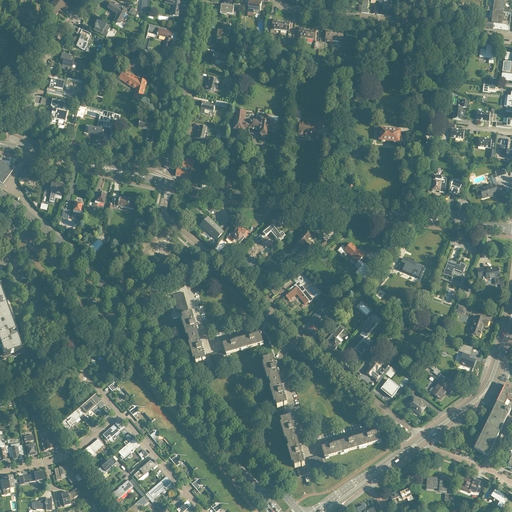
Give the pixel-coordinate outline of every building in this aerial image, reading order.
[(52,6),(48,12),(50,14),(54,17),(58,12),(59,11),(58,10),(60,8),(65,12),(68,8),(60,2),(61,0),(54,0),(55,1),(51,6),(52,6)] [(166,0),(165,3),(174,6),(173,16),(178,17),(179,14),(179,13),(179,12),(180,0),(176,0),(166,0)] [(370,0),(379,1),(378,0),(362,0),(362,6),(361,13),(368,14),(368,10),(367,10),(368,0),(370,0)] [(395,0),(378,0),(379,1),(378,8),(377,14),(377,15),(390,17),(390,16),(393,16),(394,10),(395,10),(396,3),(395,3),(395,0)] [(460,0),(459,3),(462,5),(463,2),(464,2),(474,4),(474,11),(479,12),(480,0),(460,0)] [(494,0),(493,8),(488,7),(487,11),(493,11),(498,12),(499,0),(494,0)] [(504,12),(503,13),(509,13),(509,10),(504,9),(505,1),(500,0),(499,0),(498,12),(504,12)] [(260,12),(262,3),(249,1),(247,16),(253,17),(254,11),(260,12)] [(112,3),(109,8),(119,15),(115,21),(117,22),(115,26),(121,29),(124,23),(122,21),(126,12),(122,10),(116,6),(116,5),(115,5),(112,3)] [(221,5),(220,13),(221,14),(232,15),(233,15),(233,8),(234,8),(234,7),(232,7),(232,6),(231,6),(231,7),(222,6),(221,5)] [(131,9),(129,13),(136,17),(139,13),(131,9)] [(493,11),(492,20),(486,19),(486,22),(484,22),(483,28),(493,29),(493,23),(497,24),(498,12),(493,11)] [(503,24),(506,25),(508,25),(508,22),(502,21),(503,13),(504,12),(498,12),(497,24),(500,24),(503,24)] [(280,31),(281,22),(278,21),(273,20),(272,30),(280,31)] [(96,23),(94,27),(96,28),(95,31),(101,34),(101,33),(102,34),(101,35),(106,37),(108,32),(108,31),(110,27),(111,26),(106,24),(98,21),(97,24),(96,23)] [(285,22),(281,22),(280,31),(289,32),(290,22),(286,22),(285,22)] [(224,24),(223,31),(218,30),(217,39),(218,39),(217,43),(225,44),(226,36),(229,36),(231,25),(224,24)] [(150,25),(147,33),(155,35),(157,36),(158,36),(166,38),(164,46),(163,46),(161,54),(159,54),(158,57),(166,61),(172,40),(174,33),(166,31),(166,30),(167,30),(150,25)] [(307,39),(308,30),(304,30),(304,29),(299,28),(298,38),(307,39)] [(74,42),(72,46),(81,50),(81,49),(81,50),(84,51),(88,43),(87,43),(91,34),(82,30),(82,31),(80,35),(78,35),(77,38),(76,38),(76,39),(75,38),(73,41),(74,41),(74,42)] [(307,39),(315,41),(317,31),(312,30),(312,31),(308,30),(307,39)] [(326,32),(325,42),(334,43),(335,34),(331,33),(331,32),(326,32)] [(335,34),(334,43),(335,43),(335,45),(334,45),(339,48),(340,48),(342,49),(342,45),(343,34),(339,33),(339,34),(335,34)] [(486,50),(481,49),(480,58),(489,59),(489,64),(493,64),(495,50),(495,48),(487,46),(486,50)] [(214,53),(211,64),(215,65),(215,64),(216,61),(220,62),(224,63),(226,56),(214,53)] [(61,54),(60,60),(63,61),(61,69),(67,70),(69,71),(69,70),(72,71),(73,63),(71,62),(72,56),(61,54)] [(506,54),(505,60),(502,80),(511,81),(511,55),(511,56),(511,54),(506,54)] [(118,56),(116,63),(126,66),(125,68),(127,69),(130,59),(118,56)] [(121,76),(119,78),(123,80),(137,90),(134,99),(142,101),(146,82),(139,80),(140,80),(138,79),(138,80),(125,70),(121,76)] [(48,83),(46,92),(47,92),(64,96),(66,87),(80,90),(82,82),(67,79),(66,82),(49,78),(48,83)] [(207,85),(205,90),(214,93),(217,80),(210,78),(208,86),(207,85)] [(488,92),(491,92),(494,92),(495,86),(489,86),(483,85),(482,93),(488,93),(488,92)] [(467,109),(468,101),(462,100),(461,108),(454,107),(453,120),(462,121),(463,108),(467,109)] [(50,120),(49,124),(55,125),(55,123),(58,124),(57,126),(64,127),(65,123),(67,112),(63,111),(65,102),(58,101),(56,110),(54,110),(54,113),(51,113),(50,120)] [(203,102),(200,113),(204,115),(205,114),(205,111),(214,113),(214,112),(215,105),(203,102)] [(292,124),(292,125),(292,126),(293,127),(294,127),(295,127),(296,127),(297,127),(297,126),(298,124),(300,124),(299,127),(299,128),(298,129),(299,130),(299,131),(299,134),(304,135),(313,136),(316,139),(321,136),(318,132),(318,129),(327,122),(323,117),(319,120),(320,121),(314,125),(310,124),(310,123),(308,123),(307,124),(300,123),(299,123),(304,110),(301,108),(301,106),(294,106),(292,124)] [(236,110),(234,129),(243,130),(244,128),(248,128),(259,130),(259,135),(260,135),(266,135),(267,136),(267,135),(266,135),(267,131),(271,131),(271,132),(273,132),(274,131),(275,128),(277,129),(278,126),(277,126),(279,117),(266,115),(265,118),(260,118),(259,122),(257,121),(256,120),(253,120),(252,121),(249,120),(249,123),(245,122),(247,112),(243,111),(243,110),(243,109),(242,109),(241,109),(240,109),(239,109),(239,110),(239,111),(236,110)] [(477,111),(476,120),(489,122),(490,113),(477,111)] [(90,127),(88,133),(97,135),(102,137),(103,137),(104,130),(103,130),(103,128),(110,129),(110,130),(111,130),(113,122),(119,123),(121,116),(108,112),(107,117),(104,117),(105,115),(104,115),(104,116),(103,121),(99,121),(97,129),(90,127)] [(140,119),(138,128),(149,130),(148,135),(150,136),(149,140),(152,141),(153,139),(154,131),(155,128),(152,128),(153,123),(145,121),(145,120),(140,119)] [(438,119),(436,123),(445,127),(447,123),(438,119)] [(496,122),(496,127),(509,128),(510,128),(511,128),(511,127),(511,126),(511,119),(507,119),(507,124),(496,122)] [(450,138),(463,139),(464,131),(455,129),(455,124),(449,124),(448,129),(451,130),(450,138)] [(196,133),(194,138),(204,140),(206,131),(207,128),(199,126),(198,133),(196,133)] [(215,126),(214,130),(219,131),(219,132),(225,134),(226,128),(215,126)] [(397,142),(401,143),(402,137),(399,136),(400,132),(381,129),(380,140),(381,140),(382,142),(384,142),(385,141),(393,142),(394,143),(396,143),(397,142)] [(490,149),(492,140),(479,138),(478,147),(490,149)] [(501,145),(500,152),(504,153),(503,157),(510,158),(510,156),(511,156),(511,140),(508,140),(508,146),(501,145)] [(176,176),(190,179),(191,177),(194,161),(183,159),(182,161),(180,161),(179,162),(176,168),(177,169),(176,176)] [(13,170),(6,164),(1,163),(0,163),(0,185),(2,187),(5,182),(8,177),(12,172),(13,170)] [(24,174),(23,180),(32,182),(34,173),(25,171),(24,174)] [(480,189),(476,190),(478,195),(482,194),(483,199),(493,196),(492,195),(496,194),(497,196),(505,193),(503,186),(499,188),(498,183),(497,183),(496,180),(495,178),(497,178),(496,175),(491,176),(494,186),(481,190),(480,189)] [(433,181),(432,191),(440,192),(439,193),(445,194),(446,182),(447,178),(441,178),(442,177),(436,176),(436,181),(433,181)] [(455,180),(452,179),(450,192),(451,192),(450,194),(457,195),(459,190),(462,182),(463,181),(462,181),(459,180),(459,181),(456,179),(455,180)] [(49,202),(54,203),(56,192),(61,193),(63,185),(52,183),(50,190),(51,191),(49,202)] [(91,199),(86,213),(87,211),(87,210),(92,211),(93,211),(92,211),(92,207),(99,209),(99,205),(100,205),(100,203),(104,204),(105,203),(106,195),(103,194),(103,195),(99,194),(98,196),(97,201),(93,200),(91,199)] [(116,198),(114,205),(114,207),(117,208),(118,206),(135,210),(136,203),(116,198)] [(80,221),(82,213),(81,212),(83,204),(76,203),(73,215),(70,214),(70,212),(64,210),(62,219),(68,220),(69,217),(73,218),(75,218),(75,220),(80,221)] [(201,225),(216,240),(223,233),(208,218),(201,225)] [(272,226),(263,233),(263,234),(256,240),(258,243),(266,237),(269,234),(270,234),(271,234),(272,234),(273,235),(279,243),(283,240),(283,239),(286,237),(282,233),(280,235),(272,226)] [(239,244),(245,238),(244,238),(242,236),(243,236),(244,236),(245,235),(245,233),(242,230),(241,231),(238,228),(232,235),(231,233),(228,237),(233,242),(234,240),(239,244)] [(311,237),(306,232),(297,243),(302,247),(303,246),(311,253),(316,247),(308,240),(311,237)] [(95,252),(104,243),(98,238),(90,247),(95,252)] [(146,255),(143,258),(154,269),(156,266),(156,264),(158,266),(157,269),(160,271),(170,260),(167,257),(162,253),(164,250),(163,249),(156,242),(153,246),(152,245),(143,253),(146,255)] [(235,244),(227,252),(231,257),(234,254),(234,253),(239,248),(235,244)] [(346,249),(342,245),(342,246),(338,251),(342,254),(341,255),(345,251),(348,254),(348,255),(358,263),(361,266),(358,270),(356,273),(360,278),(359,279),(361,278),(366,283),(374,273),(360,261),(365,255),(359,250),(358,250),(351,244),(346,249)] [(288,251),(285,247),(280,252),(283,255),(288,251)] [(248,261),(243,265),(249,272),(258,263),(257,264),(251,258),(248,260),(247,259),(247,260),(248,261)] [(420,279),(424,268),(403,259),(401,264),(405,266),(402,272),(420,279)] [(448,260),(443,273),(444,274),(445,274),(445,275),(446,275),(446,274),(447,274),(447,275),(448,275),(448,276),(449,276),(449,275),(453,277),(452,279),(463,282),(464,280),(465,277),(464,277),(464,276),(463,275),(463,274),(464,274),(464,272),(466,273),(470,265),(468,264),(463,262),(463,263),(462,265),(461,264),(460,265),(461,266),(460,270),(455,268),(455,267),(456,267),(457,265),(450,263),(449,263),(450,261),(448,260)] [(487,268),(488,272),(485,272),(484,270),(478,271),(479,280),(483,279),(483,283),(485,284),(489,284),(490,282),(490,279),(499,278),(498,272),(499,271),(499,269),(498,268),(498,267),(497,267),(497,268),(491,269),(491,268),(491,267),(487,268)] [(300,273),(293,279),(297,284),(290,289),(292,292),(286,297),(289,301),(297,295),(305,305),(308,302),(309,303),(313,300),(301,284),(307,279),(300,273)] [(378,277),(371,285),(377,290),(384,282),(378,277)] [(23,350),(5,300),(0,286),(0,350),(3,358),(23,350)] [(219,294),(240,313),(247,305),(227,286),(219,294)] [(151,298),(145,304),(148,307),(154,300),(151,298)] [(367,316),(371,312),(361,302),(357,306),(367,316)] [(458,305),(455,311),(465,314),(467,308),(458,305)] [(313,325),(309,329),(314,334),(318,330),(320,332),(324,328),(319,323),(327,316),(323,312),(323,313),(319,310),(314,315),(317,318),(311,323),(313,325)] [(192,314),(182,317),(184,325),(183,325),(186,334),(187,334),(189,341),(199,338),(192,314)] [(485,320),(475,317),(472,326),(474,327),(471,335),(479,338),(481,334),(481,333),(484,325),(487,326),(489,322),(485,320)] [(367,320),(362,326),(362,327),(366,331),(372,324),(371,324),(373,321),(369,318),(367,320)] [(340,326),(325,342),(329,346),(330,345),(336,349),(341,343),(336,338),(344,330),(340,326)] [(362,332),(350,347),(353,350),(355,349),(362,355),(365,351),(364,351),(366,350),(366,351),(369,347),(361,341),(366,335),(362,332)] [(261,333),(242,339),(245,349),(264,344),(261,336),(262,336),(262,334),(261,335),(261,333)] [(206,362),(199,338),(189,341),(191,348),(190,348),(193,358),(194,357),(196,365),(203,363),(205,363),(204,362),(206,362)] [(223,344),(226,355),(245,349),(242,339),(223,344)] [(459,364),(471,369),(471,368),(473,369),(475,361),(469,359),(470,355),(463,353),(459,364)] [(367,369),(365,371),(366,371),(365,372),(371,377),(372,376),(376,379),(375,380),(375,381),(378,384),(379,383),(386,374),(391,367),(387,364),(379,375),(376,372),(376,371),(376,372),(381,366),(377,363),(380,359),(376,356),(373,360),(368,366),(370,367),(368,369),(367,369)] [(88,363),(92,368),(93,370),(94,369),(96,367),(96,364),(101,364),(102,365),(102,364),(103,364),(110,373),(113,371),(116,369),(107,359),(103,358),(92,358),(92,360),(92,359),(88,363)] [(270,385),(280,382),(273,358),(263,361),(265,368),(264,369),(267,378),(268,377),(270,385)] [(427,361),(425,364),(429,367),(434,371),(433,373),(439,377),(442,372),(427,361)] [(397,372),(391,367),(386,374),(391,378),(397,372)] [(390,379),(383,387),(381,390),(392,398),(401,388),(390,379)] [(446,392),(449,388),(440,381),(430,393),(438,398),(441,400),(443,397),(442,397),(446,392)] [(113,392),(117,388),(121,388),(121,389),(122,389),(122,388),(123,388),(131,398),(133,396),(137,393),(128,383),(117,382),(113,382),(113,384),(112,384),(108,387),(112,392),(113,392)] [(287,405),(280,382),(270,385),(272,392),(271,392),(274,401),(275,401),(277,408),(284,406),(284,407),(286,407),(286,406),(287,405)] [(409,386),(406,390),(412,394),(415,390),(409,386)] [(511,389),(509,389),(509,386),(505,386),(497,403),(497,404),(511,410),(511,389)] [(98,404),(101,401),(96,394),(81,407),(81,408),(81,407),(87,414),(97,405),(97,406),(98,406),(96,404),(98,403),(98,404)] [(421,404),(414,398),(410,404),(412,405),(410,408),(416,413),(417,411),(421,414),(425,408),(421,405),(421,404)] [(497,404),(495,409),(487,426),(475,450),(481,453),(483,454),(487,456),(507,415),(508,416),(511,410),(497,404)] [(152,422),(153,421),(157,417),(149,407),(138,406),(134,406),(134,408),(133,408),(129,411),(133,416),(138,412),(142,413),(143,413),(144,413),(152,422)] [(62,424),(66,428),(66,429),(70,426),(70,427),(71,426),(72,426),(75,424),(75,423),(75,422),(80,418),(79,418),(83,414),(79,409),(62,424)] [(286,437),(288,445),(298,442),(291,418),(281,421),(283,428),(282,429),(284,438),(286,437)] [(124,428),(119,421),(103,435),(108,441),(110,440),(112,438),(115,435),(116,436),(120,433),(119,432),(124,428)] [(173,446),(175,444),(178,441),(170,431),(159,431),(155,430),(155,432),(154,432),(150,436),(156,442),(158,440),(159,437),(163,437),(164,437),(165,437),(173,446)] [(379,433),(378,432),(378,431),(359,437),(362,447),(381,442),(379,434),(380,434),(379,432),(379,433)] [(28,457),(32,456),(33,456),(37,455),(36,454),(35,445),(31,445),(31,442),(34,441),(33,435),(24,437),(25,443),(28,442),(29,446),(26,446),(28,457)] [(50,437),(47,438),(46,438),(46,437),(45,437),(44,437),(44,438),(43,438),(42,439),(42,440),(39,441),(43,452),(48,450),(47,450),(49,449),(49,450),(54,448),(50,437)] [(344,453),(362,447),(359,437),(340,442),(344,453)] [(104,445),(98,439),(90,447),(90,446),(82,453),(87,459),(91,456),(92,456),(95,453),(95,452),(104,445)] [(139,445),(134,439),(133,440),(130,442),(119,453),(121,456),(120,457),(123,459),(124,458),(124,459),(130,453),(131,454),(135,450),(135,449),(139,445)] [(305,465),(298,442),(288,445),(290,452),(289,452),(291,461),(293,461),(295,468),(302,466),(302,467),(303,467),(303,466),(305,465)] [(322,448),(325,458),(344,453),(340,442),(322,448)] [(16,444),(10,445),(11,447),(11,449),(13,457),(13,460),(19,459),(19,460),(22,459),(22,456),(25,455),(23,447),(20,447),(20,446),(20,445),(17,446),(16,444)] [(194,470),(195,469),(199,466),(191,456),(180,455),(176,455),(176,457),(175,457),(171,460),(177,467),(180,464),(180,461),(184,461),(184,462),(185,462),(185,461),(186,461),(194,470)] [(109,461),(97,471),(102,478),(107,473),(107,472),(108,471),(109,472),(116,466),(115,464),(117,462),(113,457),(112,459),(109,461)] [(138,481),(151,470),(153,468),(154,469),(157,466),(152,460),(134,476),(138,481)] [(59,468),(54,469),(57,481),(62,480),(61,476),(65,474),(67,477),(68,477),(70,479),(69,480),(71,484),(77,480),(72,474),(73,474),(69,468),(68,468),(66,465),(61,468),(60,467),(59,467),(59,468)] [(300,477),(308,475),(306,468),(298,470),(300,477)] [(24,484),(30,483),(35,482),(37,481),(40,483),(43,483),(43,480),(44,480),(43,471),(34,473),(34,475),(22,477),(21,476),(18,477),(20,485),(23,485),(24,484)] [(428,478),(427,488),(434,489),(439,489),(439,492),(446,493),(447,477),(441,476),(440,479),(438,479),(428,478)] [(464,476),(460,485),(465,487),(464,490),(471,493),(471,491),(475,492),(477,489),(480,482),(474,479),(474,480),(469,478),(469,477),(468,477),(467,477),(467,478),(464,476)] [(4,480),(1,481),(3,495),(15,493),(14,489),(14,486),(17,485),(16,481),(16,479),(13,479),(12,477),(3,478),(4,480)] [(167,488),(172,483),(167,477),(163,480),(148,493),(146,495),(147,497),(150,495),(153,499),(160,493),(165,489),(166,490),(166,491),(167,490),(166,489),(167,488)] [(192,484),(196,489),(197,491),(198,491),(200,488),(200,485),(205,485),(205,486),(206,486),(206,485),(207,486),(215,495),(218,492),(220,490),(212,480),(202,479),(197,479),(196,481),(192,484)] [(128,480),(119,488),(119,489),(118,489),(118,490),(117,491),(116,491),(115,492),(111,495),(116,501),(121,497),(122,497),(123,497),(123,496),(124,496),(125,495),(125,494),(126,494),(126,493),(134,487),(128,480)] [(77,496),(76,489),(68,494),(68,493),(61,495),(62,498),(58,500),(60,507),(63,505),(64,507),(71,505),(70,501),(77,496)] [(413,499),(409,489),(403,492),(402,489),(390,494),(392,500),(401,496),(403,500),(407,498),(408,502),(413,499)] [(495,490),(489,499),(494,502),(496,500),(499,503),(498,505),(494,510),(495,511),(500,511),(502,511),(500,509),(504,503),(505,502),(505,501),(504,500),(504,499),(503,499),(504,496),(495,490)] [(445,503),(453,503),(454,495),(446,494),(445,503)] [(138,511),(139,511),(138,511),(140,509),(141,510),(149,503),(147,502),(146,499),(144,497),(126,511),(138,511)] [(52,511),(52,499),(45,499),(45,500),(42,500),(42,501),(35,502),(35,503),(33,503),(32,504),(32,507),(34,509),(36,509),(36,510),(46,510),(46,511),(52,511)] [(185,511),(192,506),(188,502),(177,511),(178,511),(185,511)] [(239,511),(232,504),(228,504),(217,503),(217,505),(213,509),(215,511),(218,511),(221,509),(226,510),(227,510),(228,510),(229,511),(239,511)] [(456,504),(459,511),(460,511),(465,510),(464,508),(461,505),(460,503),(458,504),(456,504)]
